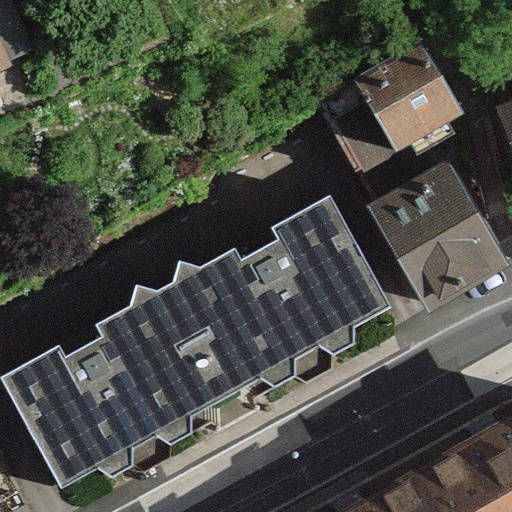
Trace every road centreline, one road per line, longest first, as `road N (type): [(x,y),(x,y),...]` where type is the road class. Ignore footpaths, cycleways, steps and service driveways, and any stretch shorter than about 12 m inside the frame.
road 1 (motorway): [(511,36),(417,73),(0,291)]
road 2 (motorway): [(150,511),(511,338)]
road 3 (secondary): [(511,330),(183,511)]
